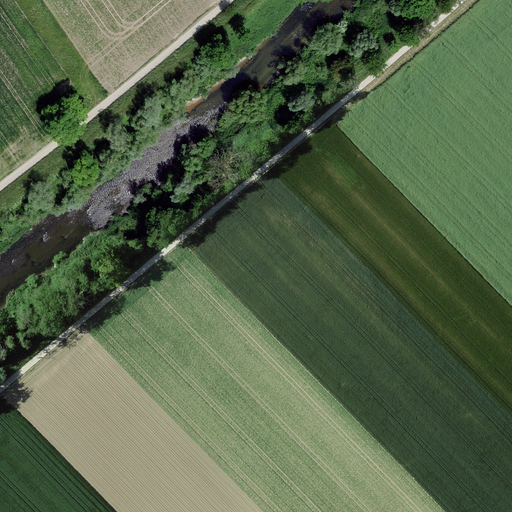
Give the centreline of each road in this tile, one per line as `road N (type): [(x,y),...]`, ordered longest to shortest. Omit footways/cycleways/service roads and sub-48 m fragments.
road 1 (track): [(460,0),(0,390)]
road 2 (track): [(0,176),(219,0)]
